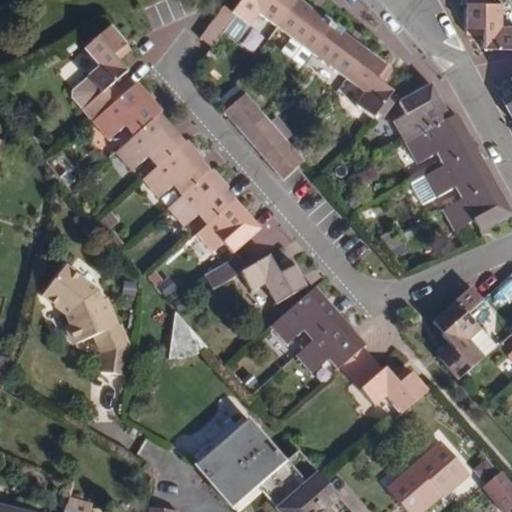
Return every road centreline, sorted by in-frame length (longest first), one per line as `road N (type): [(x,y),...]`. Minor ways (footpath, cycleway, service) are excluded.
road 1 (residential): [(208,0),(151,64),(355,294)]
road 2 (residential): [(355,294),(505,464)]
road 3 (residential): [(411,2),(429,41),(465,61),(511,166)]
road 4 (residential): [(355,294),(511,242)]
